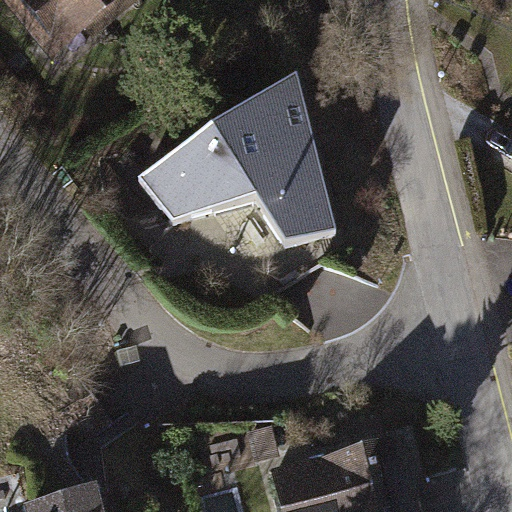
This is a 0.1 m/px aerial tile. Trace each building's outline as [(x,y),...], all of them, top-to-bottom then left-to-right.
[(0,0),(53,65),(133,0),(0,0)] [(337,240),(298,84),(138,189),(174,230),(255,211),(286,255),(337,240)] [(422,511),(406,444),(272,477),(280,511),(422,511)] [(248,511),(241,487),(205,498),(208,511),(248,511)] [(26,511),(101,511),(97,492),(26,510),(26,511)]
